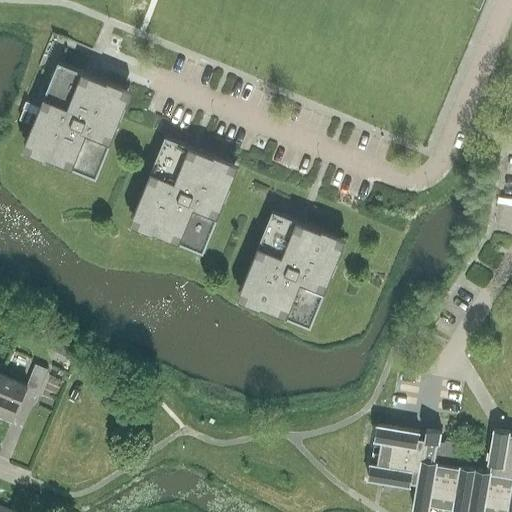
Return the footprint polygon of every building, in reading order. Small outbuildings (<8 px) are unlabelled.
[(55,46),(51,58),(65,62),(69,50),(55,46)] [(108,81),(59,61),(27,138),(38,142),(34,151),(97,177),(129,100),(128,100),(133,89),(108,79),(108,81)] [(215,155),(166,135),(134,212),(145,216),(141,225),(204,251),(236,174),(235,174),(240,163),(215,153),(215,155)] [(322,229),(273,209),(242,286),(252,290),(249,299),(312,325),(343,248),(347,238),(323,228),(322,229)] [(56,331),(52,347),(73,353),(78,336),(56,331)] [(3,373),(0,380),(0,416),(12,422),(25,392),(36,397),(48,369),(36,364),(28,384),(3,373)] [(426,432),(378,423),(369,479),(410,486),(411,482),(417,483),(413,507),(440,511),(511,511),(511,433),(510,433),(511,431),(494,429),(488,462),(492,463),(490,471),(460,465),(460,466),(453,465),(457,442),(441,439),(442,431),(427,428),(426,432)]
